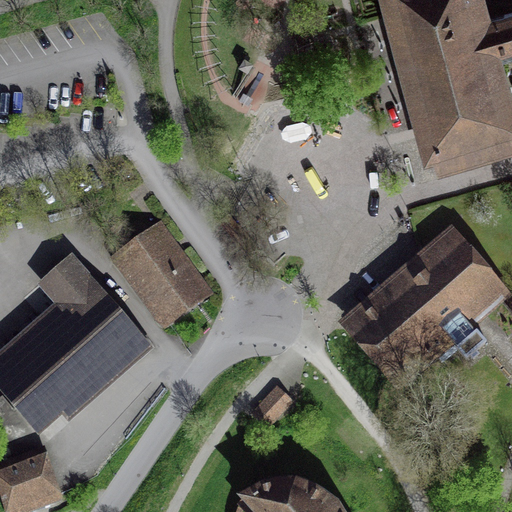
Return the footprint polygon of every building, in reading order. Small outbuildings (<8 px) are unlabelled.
[(491,0),(375,0),(380,17),(407,112),(410,125),(412,132),(423,171),(511,147),(511,145),(489,60),(511,53),(511,15),(497,20),(491,0)] [(161,227),(110,262),(162,334),(212,298),(161,227)] [(511,301),(451,234),(343,330),(405,398),(511,302),(511,301)] [(71,258),(37,288),(53,308),(0,355),(0,395),(36,438),(59,418),(66,424),(151,352),(71,258)] [(290,408),(275,394),(252,419),(266,432),(290,408)] [(44,457),(0,472),(0,506),(2,511),(30,511),(60,502),(44,457)] [(264,487),(239,500),(250,511),(343,511),(338,504),(300,484),(264,487)]
